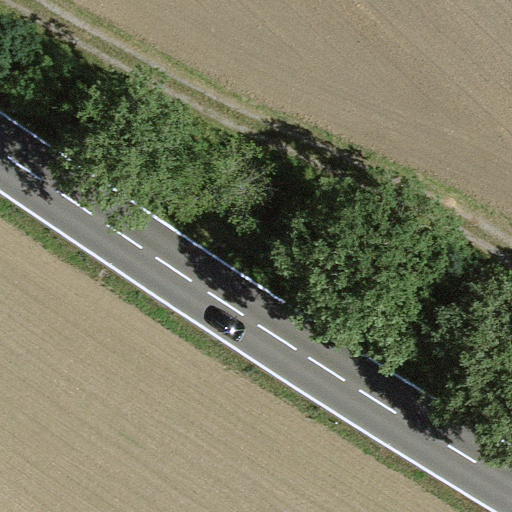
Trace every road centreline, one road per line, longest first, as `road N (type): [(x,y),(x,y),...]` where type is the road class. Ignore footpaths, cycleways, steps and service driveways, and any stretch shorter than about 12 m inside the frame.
road 1 (secondary): [(511,480),(0,152)]
road 2 (track): [(511,250),(56,0)]
